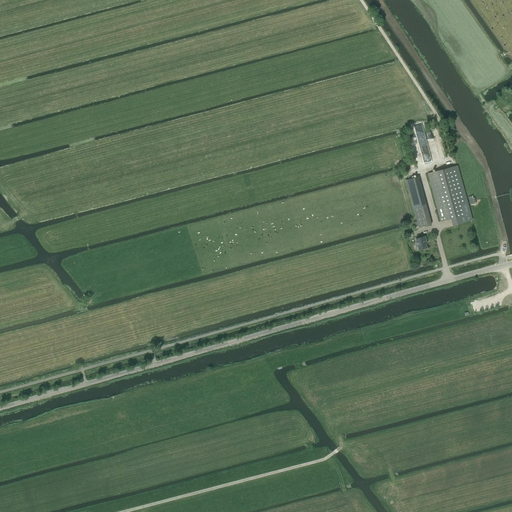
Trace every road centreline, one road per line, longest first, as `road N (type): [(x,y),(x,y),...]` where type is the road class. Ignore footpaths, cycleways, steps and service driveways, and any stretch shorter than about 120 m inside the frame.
road 1 (tertiary): [(0,407),(511,263)]
road 2 (track): [(360,0),(435,113),(450,159),(422,173),(447,280)]
road 3 (track): [(124,511),(324,459),(339,448),(341,427)]
